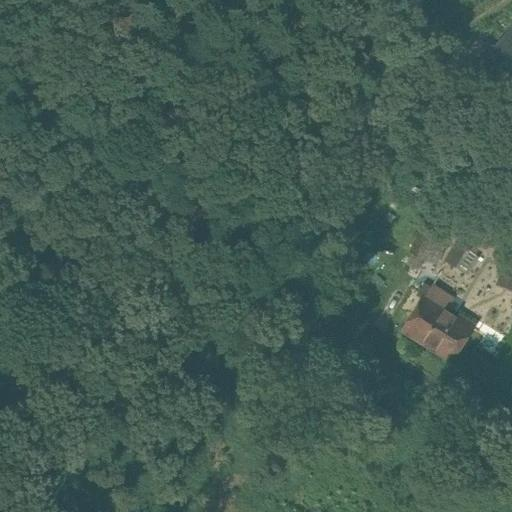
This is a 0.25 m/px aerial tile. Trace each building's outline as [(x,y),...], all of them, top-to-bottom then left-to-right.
[(511,24),(500,39),(511,50),(511,24)] [(453,226),(428,214),(411,253),(437,265),(453,226)] [(447,259),(458,265),(468,248),(458,242),(447,259)] [(480,256),(468,248),(458,265),(470,273),(480,256)] [(511,272),(504,269),(498,283),(511,288),(511,272)] [(474,326),(446,309),(452,299),(433,287),(427,296),(436,303),(415,336),(452,360),(474,326)] [(426,296),(405,330),(415,336),(436,303),(427,296),(426,296)]
